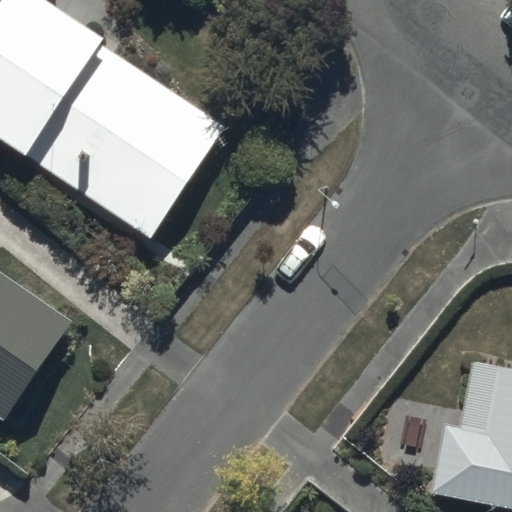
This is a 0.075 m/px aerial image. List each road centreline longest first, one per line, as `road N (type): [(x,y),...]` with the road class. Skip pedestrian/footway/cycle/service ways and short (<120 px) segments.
road 1 (residential): [(500,84),(134,511)]
road 2 (residential): [(404,0),(500,84)]
